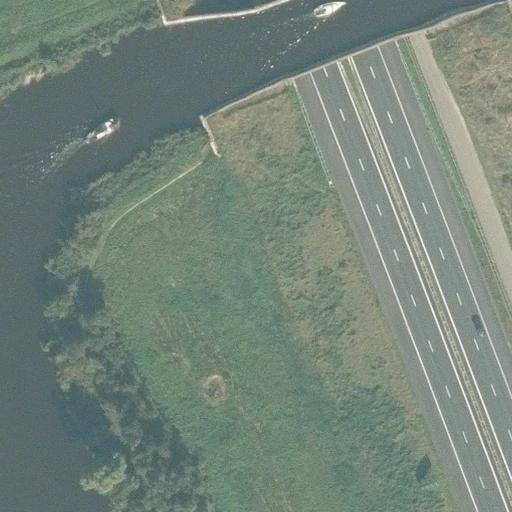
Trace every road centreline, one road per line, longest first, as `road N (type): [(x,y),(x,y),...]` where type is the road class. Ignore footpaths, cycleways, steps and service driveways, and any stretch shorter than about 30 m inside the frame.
road 1 (motorway): [(295,0),(488,511)]
road 2 (motorway): [(511,440),(342,0)]
road 3 (unclassified): [(511,294),(400,0)]
